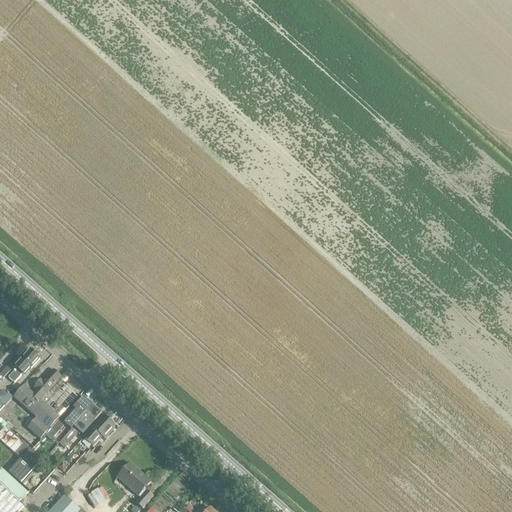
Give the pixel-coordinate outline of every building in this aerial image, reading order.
[(28,376),(43,359),(32,350),(23,360),(24,360),(18,367),(20,370),(18,372),(17,372),(10,379),(17,385),(23,378),(23,377),(25,374),(28,376)] [(38,389),(33,394),(24,386),(13,398),(36,419),(49,430),(57,420),(60,417),(41,400),(62,377),(54,371),(43,383),(41,380),(35,386),(38,389)] [(8,393),(1,402),(5,406),(13,398),(8,393)] [(75,408),(77,410),(78,410),(69,420),(75,425),(93,405),(85,397),(75,408)] [(102,412),(93,405),(75,425),(74,426),(83,434),(102,412)] [(78,410),(77,410),(64,424),(71,430),(74,426),(75,425),(69,420),(78,410)] [(106,438),(117,425),(104,414),(85,436),(94,445),(103,435),(106,438)] [(41,440),(49,430),(36,419),(27,428),(41,440)] [(51,441),(64,426),(58,421),(45,436),(51,441)] [(0,432),(0,438),(18,456),(28,446),(6,426),(0,432)] [(70,447),(74,451),(74,450),(80,456),(91,444),(82,435),(70,447)] [(6,467),(22,482),(44,458),(30,445),(13,464),(10,462),(6,467)] [(144,508),(155,497),(149,492),(148,492),(145,490),(152,482),(132,464),(120,478),(143,498),(138,503),(144,508)] [(19,503),(28,493),(2,470),(0,472),(0,511),(19,511),(24,507),(19,503)] [(50,511),(81,511),(65,497),(50,511)]
